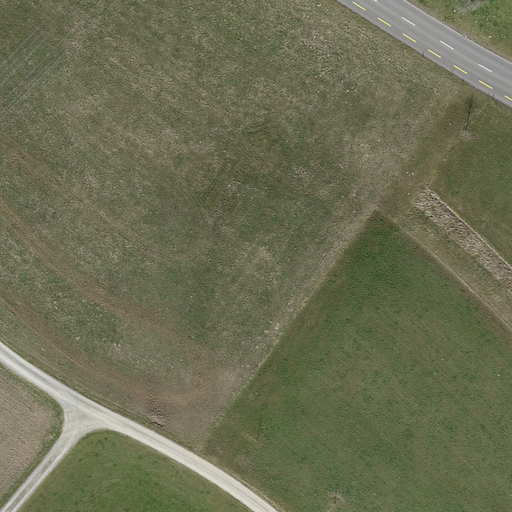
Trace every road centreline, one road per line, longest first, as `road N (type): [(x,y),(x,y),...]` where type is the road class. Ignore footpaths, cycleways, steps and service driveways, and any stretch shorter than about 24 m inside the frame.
road 1 (track): [(90,412),(230,483),(262,511)]
road 2 (tertiary): [(511,81),(374,0)]
road 3 (track): [(90,412),(6,511)]
